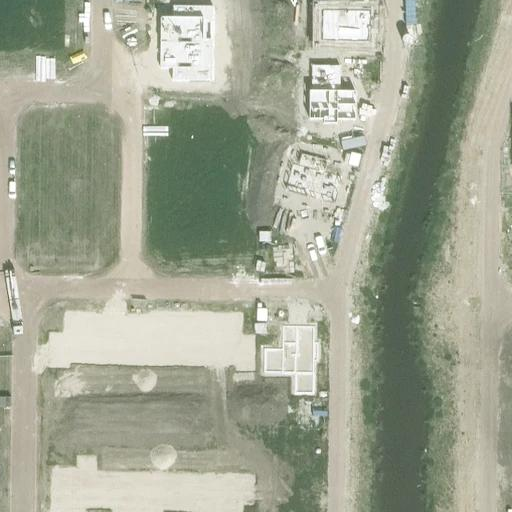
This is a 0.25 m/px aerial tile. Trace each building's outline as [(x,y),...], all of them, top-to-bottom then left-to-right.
[(309,0),(310,14),(321,14),(321,43),(345,43),(345,48),(363,48),(363,43),(367,43),(367,28),(369,28),(369,13),(351,13),(351,7),(345,7),(344,0),(309,0)] [(12,2),(12,15),(24,16),(24,36),(23,36),(23,37),(67,37),(67,36),(67,15),(37,14),(37,2),(12,2)] [(159,19),(159,45),(213,45),(214,7),(171,7),(171,19),(159,19)] [(12,58),(11,72),(37,72),(37,60),(67,60),(67,37),(23,37),(23,58),(12,58)] [(159,45),(159,71),(171,71),(171,83),(213,83),(213,45),(159,45)] [(308,122),(322,123),(322,127),(338,127),(338,123),(356,123),(356,93),(340,92),(341,67),(310,67),(310,92),(308,92),(308,122)] [(158,105),(158,129),(214,129),(214,91),(174,91),(174,105),(158,105)] [(158,129),(158,153),(173,153),(173,167),(223,168),(223,152),(214,152),(214,129),(158,129)] [(291,164),(284,193),(334,206),(341,178),(324,173),(327,161),(300,154),(297,166),(291,164)] [(157,195),(157,222),(203,222),(203,198),(213,198),(213,182),(185,182),(185,195),(157,195)] [(52,338),(52,363),(65,363),(65,356),(87,356),(87,316),(64,316),(64,338),(52,338)] [(87,316),(87,356),(88,356),(88,355),(108,356),(109,317),(88,317),(88,316),(87,316)] [(109,317),(108,356),(130,356),(130,318),(109,317)] [(130,318),(130,356),(151,356),(152,317),(151,317),(151,318),(130,318)] [(152,317),(151,356),(173,356),(174,317),(152,317)] [(174,317),(173,356),(195,357),(195,318),(175,318),(175,317),(174,317)] [(195,318),(195,357),(215,357),(215,358),(216,358),(217,317),(216,317),(216,319),(195,318)] [(217,317),(216,358),(238,358),(238,365),(251,365),(252,340),(239,340),(239,318),(217,317)] [(263,350),(263,374),(281,374),(281,375),(313,375),(313,363),(317,363),(317,344),(313,344),(314,328),(282,327),(281,350),(263,350)] [(268,467),(268,507),(284,507),(284,511),(315,511),(316,491),(294,490),(294,468),(268,467)] [(55,487),(54,511),(81,511),(82,501),(94,501),(94,476),(81,476),(80,488),(55,487)] [(103,477),(103,502),(115,502),(115,511),(137,511),(138,489),(117,489),(117,477),(103,477)] [(138,489),(137,511),(160,511),(161,503),(173,503),(173,478),(160,478),(159,490),(138,489)] [(182,478),(181,503),(194,503),(193,511),(216,511),(217,490),(195,490),(195,478),(182,478)] [(217,490),(216,511),(238,511),(239,504),(251,504),(252,479),(238,478),(238,490),(217,490)]
